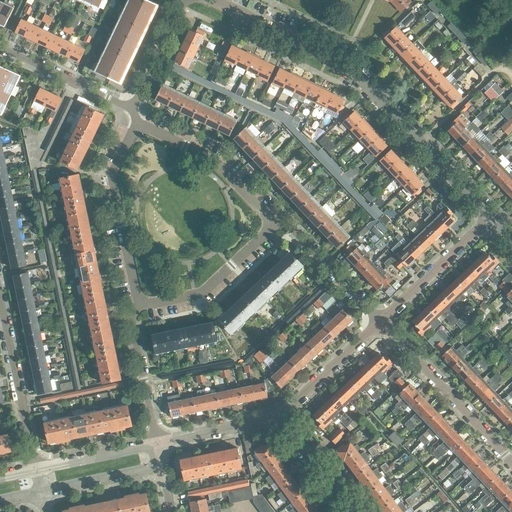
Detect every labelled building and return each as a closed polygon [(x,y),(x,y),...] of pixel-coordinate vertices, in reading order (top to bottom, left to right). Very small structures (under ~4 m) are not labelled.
[(53,0),(113,28),(116,30),(99,64),(96,72),(95,72),(121,84),(159,5),(148,0),(53,0)] [(391,0),(391,1),(401,11),(411,2),(408,0),(391,0)] [(431,2),(428,5),(432,9),(436,14),(440,11),(431,2)] [(4,3),(0,11),(0,24),(5,27),(14,8),(4,3)] [(27,6),(25,12),(31,15),(33,9),(31,8),(27,6)] [(399,24),(396,27),(400,31),(413,18),(409,13),(398,24),(399,24)] [(21,20),(15,32),(25,37),(31,25),(25,21),(21,20)] [(435,24),(434,25),(440,30),(442,28),(443,27),(437,22),(435,24)] [(451,23),(448,26),(456,35),(459,32),(451,23)] [(31,25),(25,37),(36,42),(42,29),(38,27),(38,28),(31,25)] [(390,29),(383,36),(393,46),(404,35),(400,31),(396,27),(391,31),(390,29)] [(42,29),(36,42),(42,45),(47,47),(52,34),(47,32),(42,29)] [(191,29),(186,39),(199,45),(205,33),(197,29),(196,32),(191,29)] [(459,32),(456,35),(465,44),(468,41),(459,32)] [(52,34),(47,47),(57,52),(63,39),(58,37),(52,34)] [(393,46),(392,47),(400,56),(412,44),(404,35),(393,46)] [(63,39),(57,52),(68,57),(74,44),(63,39)] [(182,44),(179,50),(193,57),(199,45),(186,39),(183,44),(182,44)] [(412,44),(400,56),(408,64),(420,53),(425,48),(417,39),(412,44)] [(74,44),(68,57),(79,62),(87,45),(76,40),(74,44)] [(222,45),(217,55),(223,58),(223,57),(229,45),(223,42),(222,45)] [(232,46),(225,60),(232,64),(232,63),(236,65),(243,51),(232,46)] [(177,58),(175,62),(187,68),(193,57),(179,50),(175,58),(177,58)] [(243,51),(236,65),(246,70),(253,55),(247,52),(246,53),(245,52),(243,51)] [(420,53),(408,64),(417,74),(429,62),(420,53)] [(253,55),(246,70),(257,75),(263,61),(261,60),(260,60),(261,59),(253,55)] [(484,58),(480,62),(485,66),(489,63),(484,58)] [(263,61),(257,75),(260,77),(268,81),(275,67),(263,61)] [(429,62),(417,74),(425,82),(437,71),(429,62)] [(478,64),(474,69),(482,77),(486,72),(478,64)] [(0,78),(16,86),(21,76),(0,65),(0,78)] [(273,83),(280,87),(280,86),(284,87),(290,74),(288,73),(279,69),(273,83)] [(437,71),(425,82),(433,91),(436,88),(445,79),(437,71)] [(290,74),(284,87),(294,92),(301,78),(291,73),(290,74)] [(436,88),(433,91),(438,96),(439,95),(443,98),(453,88),(454,88),(458,84),(459,83),(451,74),(445,79),(436,88)] [(217,76),(215,81),(221,84),(224,79),(217,76)] [(0,90),(11,96),(16,86),(0,78),(0,90)] [(294,92),(292,97),(303,103),(306,98),(313,83),(301,78),(294,92)] [(313,83),(306,98),(312,101),(310,105),(314,107),(316,103),(323,88),(313,83)] [(163,84),(156,99),(166,104),(168,105),(175,90),(163,84)] [(453,88),(443,98),(452,109),(459,103),(457,100),(461,96),(457,91),(461,87),(458,84),(454,88),(453,88)] [(495,84),(487,92),(495,101),(503,93),(495,84)] [(40,88),(34,101),(45,106),(51,93),(40,88)] [(238,88),(236,94),(241,97),(244,91),(238,88)] [(316,103),(314,107),(325,112),(327,108),(333,95),(331,94),(330,93),(330,92),(323,88),(316,103)] [(0,102),(7,105),(11,96),(0,90),(0,102)] [(175,90),(168,105),(169,105),(178,110),(180,111),(188,96),(175,90)] [(51,93),(45,106),(50,108),(56,111),(62,99),(51,93)] [(333,95),(327,108),(340,114),(344,106),(342,105),(344,100),(333,95)] [(188,96),(180,111),(181,111),(190,116),(193,117),(200,102),(188,96)] [(278,99),(275,106),(286,111),(289,104),(278,99)] [(200,102),(193,117),(203,122),(205,123),(212,108),(211,108),(200,103),(200,102)] [(86,106),(73,133),(90,142),(96,130),(98,127),(104,115),(86,106)] [(212,108),(205,123),(206,123),(215,128),(218,129),(225,114),(212,108)] [(269,110),(267,115),(274,118),(276,113),(274,112),(269,110)] [(348,114),(342,120),(343,120),(352,130),(362,120),(354,112),(350,116),(348,114)] [(276,113),(274,118),(281,121),(283,116),(276,113)] [(452,127),(448,131),(457,139),(462,134),(461,133),(468,126),(469,125),(471,123),(462,113),(459,117),(451,124),(452,126),(451,127),(452,127)] [(225,114),(218,129),(230,135),(237,122),(237,121),(237,120),(225,114)] [(283,116),(281,121),(283,123),(287,126),(291,123),(291,124),(293,120),(294,118),(289,116),(288,115),(287,119),(283,116)] [(462,134),(457,139),(464,147),(475,136),(481,130),(477,127),(476,125),(480,121),(477,118),(471,123),(469,125),(468,126),(461,133),(462,134)] [(362,120),(352,130),(360,139),(372,128),(363,119),(362,120)] [(44,121),(40,130),(46,132),(50,124),(45,121),(44,121)] [(291,123),(287,126),(292,132),(296,128),(291,124),(291,123)] [(27,127),(23,128),(25,140),(36,138),(39,132),(29,127),(27,127)] [(247,127),(234,138),(241,145),(244,149),(257,137),(247,127)] [(305,127),(303,131),(305,134),(308,136),(312,140),(316,132),(305,127)] [(296,128),(292,132),(297,137),(301,133),(297,129),(296,129),(296,128)] [(316,132),(312,140),(316,142),(326,132),(318,128),(316,132)] [(372,128),(360,139),(369,148),(380,137),(376,132),(372,128)] [(73,133),(59,161),(66,164),(77,169),(83,157),(85,154),(90,142),(73,133)] [(301,133),(297,137),(302,143),(306,139),(301,133)] [(326,135),(319,142),(329,152),(335,146),(326,135)] [(475,136),(464,147),(471,154),(476,149),(477,150),(485,143),(482,139),(479,142),(475,137),(475,136)] [(257,137),(244,149),(251,156),(254,159),(266,147),(257,137)] [(372,151),(363,159),(368,165),(377,157),(387,147),(384,143),(385,142),(380,137),(369,148),(372,151)] [(306,139),(302,143),(307,148),(311,144),(306,139)] [(476,149),(471,154),(479,163),(490,152),(494,148),(487,141),(485,143),(477,150),(476,149)] [(311,144),(307,148),(313,154),(316,150),(311,144)] [(266,147),(254,159),(261,166),(263,169),(275,157),(266,147)] [(321,148),(318,151),(322,155),(324,158),(327,155),(321,148)] [(39,149),(27,151),(29,159),(33,158),(39,160),(39,161),(42,155),(44,151),(39,149)] [(316,150),(313,154),(318,159),(322,155),(318,151),(316,150)] [(391,150),(380,160),(389,169),(401,159),(395,152),(394,153),(391,150)] [(490,152),(479,163),(487,171),(492,166),(491,165),(499,158),(496,154),(494,156),(490,152)] [(322,155),(318,159),(323,165),(327,161),(324,158),(322,155)] [(327,155),(324,158),(327,161),(331,165),(334,162),(327,155)] [(275,157),(263,169),(270,176),(273,179),(285,167),(275,157)] [(33,158),(29,159),(31,171),(36,170),(35,168),(41,167),(43,163),(39,161),(39,160),(33,158)] [(492,166),(487,171),(494,179),(505,168),(500,163),(502,161),(499,158),(491,165),(492,166)] [(401,159),(389,169),(397,178),(409,167),(401,159)] [(327,161),(323,165),(325,166),(328,170),(332,166),(331,165),(327,161)] [(332,166),(328,170),(334,176),(337,172),(336,170),(332,166)] [(343,171),(340,174),(343,177),(346,181),(349,178),(361,172),(358,166),(344,173),(343,171)] [(285,167),(273,179),(280,186),(282,189),(294,177),(285,167)] [(409,167),(397,178),(405,186),(415,176),(417,175),(409,167)] [(505,168),(494,179),(501,186),(506,181),(508,182),(511,178),(511,171),(510,174),(505,168)] [(8,172),(0,173),(0,185),(10,183),(8,172)] [(337,172),(334,176),(339,181),(343,177),(340,174),(337,172)] [(66,178),(59,179),(65,208),(85,204),(82,191),(81,188),(79,175),(66,178)] [(415,176),(405,186),(415,197),(419,193),(421,191),(420,189),(424,185),(415,176)] [(294,177),(282,189),(289,196),(291,198),(303,187),(294,177)] [(343,177),(339,181),(344,187),(348,183),(346,181),(343,177)] [(506,181),(501,186),(509,195),(511,192),(511,178),(508,182),(506,181)] [(10,183),(0,185),(0,197),(13,195),(10,183)] [(348,183),(344,187),(349,192),(353,188),(350,185),(348,183)] [(303,187),(291,198),(298,205),(301,209),(313,197),(303,187)] [(353,188),(349,192),(354,198),(358,194),(353,188)] [(369,192),(365,196),(371,203),(376,198),(369,192)] [(358,194),(354,198),(360,203),(364,199),(358,194)] [(13,195),(0,197),(0,207),(0,209),(15,206),(13,195)] [(313,197),(301,209),(308,215),(311,219),(322,208),(313,197)] [(364,199),(360,203),(365,209),(369,205),(364,199)] [(435,214),(435,215),(442,222),(441,224),(446,229),(448,227),(455,220),(452,217),(451,215),(453,214),(446,206),(442,202),(437,206),(437,211),(438,212),(436,215),(435,214)] [(85,204),(65,208),(71,237),(91,233),(88,220),(87,217),(85,204)] [(322,208),(311,219),(317,226),(320,229),(332,217),(336,214),(326,204),(322,208)] [(369,205),(365,209),(370,214),(374,210),(371,208),(369,205)] [(374,205),(371,208),(374,210),(376,213),(379,210),(376,206),(374,205)] [(15,206),(0,209),(3,221),(17,218),(15,206)] [(430,215),(424,221),(429,225),(439,236),(446,229),(441,224),(442,222),(435,215),(435,214),(428,207),(425,210),(430,215)] [(374,210),(370,214),(376,220),(380,216),(376,213),(374,210)] [(384,215),(379,220),(380,221),(385,226),(390,221),(384,215)] [(332,217),(320,229),(327,236),(329,239),(342,227),(332,217)] [(17,218),(3,221),(5,233),(20,230),(17,218)] [(371,222),(367,226),(371,230),(380,221),(379,220),(378,219),(377,220),(371,222)] [(421,228),(418,232),(425,239),(426,238),(431,243),(439,236),(429,225),(425,229),(423,230),(421,228)] [(342,227),(329,239),(339,248),(351,237),(346,231),(342,227)] [(366,227),(359,233),(363,237),(370,231),(366,227)] [(20,230),(5,233),(8,245),(22,242),(20,230)] [(417,236),(413,241),(423,251),(431,243),(426,238),(425,239),(418,232),(415,234),(417,236)] [(91,233),(71,237),(77,266),(97,262),(94,249),(93,246),(91,233)] [(381,239),(371,249),(374,253),(378,248),(381,251),(385,248),(387,245),(381,239)] [(400,241),(391,250),(396,256),(400,260),(406,265),(407,266),(414,259),(409,254),(410,253),(403,245),(404,245),(400,241)] [(404,245),(403,245),(410,253),(409,254),(414,259),(415,258),(423,251),(413,241),(409,244),(407,242),(404,245)] [(22,242),(8,245),(10,257),(25,253),(22,242)] [(349,245),(344,250),(350,255),(347,257),(354,264),(366,253),(369,250),(366,247),(362,243),(360,245),(358,247),(352,242),(349,245)] [(44,248),(38,249),(41,262),(47,261),(44,248)] [(480,257),(478,259),(489,271),(490,271),(491,269),(499,263),(499,262),(492,255),(490,256),(489,255),(489,256),(485,252),(480,257)] [(25,253),(10,257),(13,268),(27,265),(25,253)] [(277,265),(266,276),(279,289),(286,283),(290,279),(303,266),(290,253),(279,263),(277,265)] [(366,253),(354,264),(363,273),(373,263),(368,258),(369,257),(366,253)] [(475,262),(471,266),(481,277),(484,280),(486,279),(488,276),(496,285),(499,282),(490,271),(489,271),(478,259),(475,262)] [(398,261),(395,264),(401,270),(404,267),(398,261)] [(97,262),(77,266),(83,296),(103,292),(100,279),(99,276),(97,262)] [(373,263),(363,273),(369,280),(375,275),(376,277),(382,271),(379,267),(378,268),(376,266),(373,263)] [(471,266),(464,273),(477,287),(480,284),(477,281),(481,277),(471,266)] [(375,275),(369,280),(371,282),(376,287),(378,289),(381,286),(381,287),(383,285),(385,287),(392,280),(382,271),(376,277),(375,275)] [(29,273),(14,276),(17,289),(31,286),(29,273)] [(464,273),(456,280),(466,290),(469,293),(470,293),(476,287),(477,287),(464,273)] [(503,281),(499,286),(502,290),(504,291),(509,287),(507,285),(511,280),(511,276),(510,274),(509,274),(502,280),(503,281)] [(253,288),(243,297),(256,311),(263,304),(267,301),(279,289),(266,276),(256,286),(253,288)] [(456,280),(449,287),(462,300),(465,297),(462,294),(466,290),(456,280)] [(31,286),(17,289),(19,300),(34,297),(31,286)] [(449,287),(442,294),(452,304),(455,307),(458,304),(462,300),(449,287)] [(326,291),(318,299),(323,305),(331,296),(326,291)] [(103,292),(83,296),(89,325),(109,321),(106,308),(105,305),(103,292)] [(442,294),(435,301),(444,311),(448,315),(451,312),(455,308),(455,307),(452,304),(442,294)] [(34,297),(19,300),(22,312),(36,309),(34,297)] [(231,310),(219,321),(232,334),(256,311),(243,297),(233,307),(231,310)] [(318,299),(313,303),(319,309),(323,305),(318,299)] [(434,301),(427,307),(437,318),(441,322),(445,318),(448,315),(444,311),(435,301),(434,301)] [(484,302),(480,305),(485,310),(488,307),(489,307),(484,302)] [(466,304),(462,308),(467,312),(470,309),(466,304)] [(427,308),(420,314),(432,327),(433,328),(433,329),(441,322),(437,318),(427,307),(427,308)] [(36,309),(22,312),(24,323),(38,320),(36,309)] [(343,310),(334,318),(344,328),(353,320),(343,310)] [(302,313),(299,317),(304,322),(307,318),(302,313)] [(418,316),(412,322),(415,325),(416,327),(414,328),(422,336),(423,335),(430,328),(432,327),(420,314),(418,316)] [(458,320),(455,323),(456,323),(456,324),(461,329),(468,322),(462,316),(458,320)] [(299,317),(296,320),(301,325),(304,322),(299,317)] [(326,318),(322,323),(325,327),(335,337),(344,328),(334,318),(330,322),(326,318)] [(38,320),(24,323),(26,335),(41,332),(38,320)] [(109,321),(89,325),(95,354),(115,350),(112,337),(112,334),(109,321)] [(196,327),(183,329),(186,348),(217,342),(213,323),(199,326),(196,327)] [(325,327),(316,335),(326,345),(335,337),(325,327)] [(165,333),(153,336),(157,354),(186,348),(183,329),(169,332),(165,333)] [(284,330),(281,333),(286,338),(290,335),(284,330)] [(41,332),(26,335),(29,347),(43,344),(41,332)] [(437,332),(428,340),(435,348),(436,346),(439,349),(441,351),(446,347),(444,345),(446,342),(441,336),(440,336),(437,332)] [(281,333),(278,336),(283,342),(286,338),(281,333)] [(316,335),(307,344),(317,354),(326,345),(316,335)] [(43,344),(29,347),(31,359),(46,356),(43,344)] [(307,344),(299,352),(309,362),(317,354),(307,344)] [(446,347),(441,351),(444,354),(442,357),(450,365),(455,360),(454,359),(462,351),(458,348),(456,350),(453,347),(452,347),(449,344),(446,347)] [(455,360),(450,365),(457,373),(468,363),(462,357),(473,347),(471,345),(470,344),(466,347),(462,351),(454,359),(455,360)] [(255,354),(253,356),(260,364),(269,356),(264,351),(261,348),(259,350),(255,354)] [(267,348),(264,351),(269,356),(272,353),(267,348)] [(115,350),(95,354),(101,382),(102,383),(121,379),(118,366),(117,363),(115,350)] [(205,350),(198,351),(200,363),(207,362),(205,350)] [(299,352),(290,360),(300,370),(309,362),(299,352)] [(374,358),(372,360),(383,372),(385,370),(393,363),(386,356),(384,357),(383,356),(382,357),(379,353),(376,356),(374,358)] [(46,356),(31,359),(34,371),(48,368),(46,356)] [(483,358),(478,363),(481,366),(486,361),(483,358)] [(290,360),(280,369),(290,379),(300,370),(290,360)] [(366,366),(364,367),(374,378),(380,384),(387,377),(385,374),(383,372),(372,360),(366,366)] [(486,361),(481,366),(485,370),(489,365),(486,361)] [(468,363),(457,373),(458,373),(464,380),(469,375),(471,376),(478,369),(481,366),(478,363),(475,366),(473,368),(468,363)] [(276,373),(271,377),(281,388),(290,379),(280,369),(278,366),(273,370),(276,373)] [(358,373),(357,374),(371,388),(374,385),(371,381),(374,378),(364,367),(358,373)] [(48,368),(34,371),(36,383),(51,380),(48,368)] [(389,378),(386,381),(390,385),(393,382),(394,383),(395,382),(398,385),(403,381),(400,378),(403,375),(398,369),(389,378)] [(469,375),(464,380),(465,381),(472,389),(483,379),(479,375),(481,373),(478,369),(471,376),(469,375)] [(483,379),(472,389),(479,396),(480,397),(486,392),(485,391),(500,376),(497,373),(487,383),(483,379)] [(357,374),(350,381),(361,391),(364,388),(368,391),(371,395),(376,400),(379,396),(374,392),(371,388),(357,374)] [(486,392),(480,397),(488,405),(498,395),(504,389),(500,385),(505,381),(503,379),(500,376),(485,391),(486,392)] [(264,383),(253,386),(256,400),(268,397),(267,393),(274,391),(267,379),(263,380),(264,383)] [(51,380),(36,383),(38,394),(53,391),(52,387),(51,380)] [(350,381),(342,388),(356,402),(360,399),(357,395),(361,391),(350,381)] [(72,382),(60,384),(62,391),(73,389),(72,382)] [(400,387),(396,392),(398,394),(399,394),(403,390),(407,386),(405,383),(400,387)] [(398,394),(395,398),(398,401),(395,404),(397,406),(399,408),(402,405),(417,391),(410,384),(407,386),(403,390),(399,394),(398,394)] [(253,386),(241,388),(244,402),(256,400),(253,386)] [(241,388),(229,391),(232,405),(244,402),(241,388)] [(342,388),(335,395),(345,406),(350,402),(361,413),(364,411),(359,405),(356,402),(342,388)] [(198,397),(193,398),(196,412),(208,410),(205,395),(205,396),(204,390),(197,391),(198,397)] [(229,391),(217,393),(220,407),(232,405),(229,391)] [(417,391),(402,405),(405,408),(409,404),(412,408),(423,398),(417,391)] [(498,395),(488,405),(494,412),(500,407),(501,408),(508,401),(511,397),(511,391),(505,398),(503,400),(498,395)] [(217,393),(205,395),(208,410),(220,407),(217,393)] [(186,400),(181,401),(184,415),(196,412),(193,398),(192,394),(186,395),(185,396),(186,400)] [(180,395),(167,397),(171,418),(184,415),(181,401),(180,395)] [(335,395),(327,403),(352,429),(357,426),(353,421),(349,416),(345,412),(342,409),(345,406),(335,395)] [(409,420),(404,424),(407,427),(412,422),(415,419),(430,405),(423,398),(412,408),(416,412),(409,419),(409,420)] [(500,407),(494,412),(495,413),(502,420),(503,421),(504,423),(511,415),(511,409),(509,407),(511,404),(508,401),(501,408),(500,407)] [(363,402),(359,405),(364,411),(367,407),(363,402)] [(327,403),(319,410),(330,422),(333,425),(338,420),(348,431),(349,430),(352,429),(327,403)] [(430,405),(415,419),(419,423),(423,419),(426,423),(437,413),(430,405)] [(128,406),(100,412),(104,432),(111,430),(112,432),(116,431),(120,430),(125,429),(124,428),(132,426),(128,406)] [(397,406),(392,411),(396,414),(401,410),(399,408),(397,406)] [(319,410),(313,415),(316,419),(318,420),(316,422),(322,430),(330,422),(319,410)] [(78,416),(73,418),(77,437),(88,435),(93,434),(104,432),(100,412),(86,415),(85,412),(78,414),(78,416)] [(423,434),(418,439),(421,442),(426,437),(430,434),(444,421),(437,413),(426,423),(430,427),(426,430),(427,431),(423,434)] [(73,418),(45,423),(49,443),(57,441),(57,443),(61,443),(65,442),(70,441),(70,439),(77,437),(73,418)] [(444,421),(430,434),(432,437),(433,437),(436,434),(440,438),(451,428),(444,421)] [(412,422),(407,427),(411,430),(415,426),(412,422)] [(340,428),(330,438),(336,444),(346,434),(346,433),(340,428)] [(437,448),(432,453),(435,456),(458,435),(451,428),(440,438),(444,442),(440,445),(441,446),(438,450),(437,448)] [(391,434),(389,436),(398,445),(399,443),(401,441),(403,440),(395,431),(391,434)] [(0,453),(11,451),(7,435),(0,436),(0,453)] [(458,435),(435,456),(438,460),(443,455),(442,454),(445,451),(446,452),(450,448),(454,452),(465,442),(458,435)] [(344,445),(337,451),(343,459),(356,450),(359,447),(356,443),(353,446),(350,441),(344,445)] [(458,456),(454,460),(458,464),(461,460),(463,462),(474,452),(472,450),(465,442),(454,452),(458,456)] [(262,446),(255,452),(261,460),(274,451),(269,443),(263,447),(262,446)] [(217,453),(209,454),(213,474),(241,468),(238,453),(239,453),(238,448),(229,450),(230,452),(226,453),(226,450),(225,450),(221,451),(220,451),(221,454),(217,455),(217,453)] [(356,450),(343,459),(344,461),(345,460),(351,467),(361,459),(366,456),(367,456),(364,452),(360,454),(356,450)] [(258,463),(255,465),(258,469),(261,467),(264,464),(267,468),(279,460),(274,453),(275,452),(274,451),(261,460),(258,463)] [(456,470),(452,474),(456,479),(469,468),(472,472),(483,461),(476,454),(474,452),(463,462),(465,464),(462,468),(457,470),(456,470)] [(189,459),(180,460),(181,465),(182,465),(186,480),(213,474),(209,454),(202,456),(202,458),(198,459),(198,456),(193,457),(193,460),(189,461),(189,459)] [(361,459),(351,467),(357,476),(369,467),(366,463),(370,460),(369,459),(368,458),(367,456),(366,456),(361,459)] [(271,473),(265,477),(268,481),(285,468),(279,460),(267,468),(271,473)] [(451,463),(438,475),(442,480),(457,466),(459,464),(458,464),(454,460),(451,463)] [(476,475),(472,479),(475,482),(490,469),(483,461),(472,472),(476,475)] [(369,467),(357,476),(364,485),(380,473),(376,468),(372,472),(369,467)] [(285,468),(268,481),(271,485),(274,490),(280,485),(292,477),(285,468)] [(472,486),(467,490),(470,494),(478,486),(482,490),(497,476),(490,469),(475,482),(472,486)] [(380,473),(364,485),(370,493),(382,484),(379,479),(382,477),(380,473)] [(486,494),(478,502),(481,505),(504,483),(497,476),(482,490),(486,494)] [(280,492),(277,494),(281,499),(299,486),(292,477),(280,485),(283,490),(280,492)] [(478,508),(477,509),(479,510),(484,508),(489,503),(492,500),(496,504),(500,501),(511,490),(504,483),(481,505),(478,508)] [(382,484),(370,493),(376,501),(387,492),(392,489),(389,485),(385,488),(382,484)] [(251,486),(245,487),(248,499),(253,498),(254,498),(253,495),(252,489),(251,486)] [(299,486),(281,499),(283,501),(285,500),(288,497),(293,504),(305,495),(299,486)] [(245,487),(239,488),(242,500),(248,499),(245,487)] [(239,488),(234,489),(236,502),(242,500),(239,488)] [(234,489),(228,491),(230,503),(236,502),(234,489)] [(387,492),(376,501),(376,502),(382,509),(394,500),(391,496),(395,493),(394,492),(392,489),(387,492)] [(497,511),(495,511),(501,511),(503,511),(511,502),(511,491),(511,490),(500,501),(503,504),(504,505),(500,508),(497,511)] [(209,494),(208,494),(209,499),(222,497),(220,491),(219,491),(214,492),(209,494)] [(126,498),(119,499),(121,511),(150,511),(146,493),(139,495),(139,493),(134,494),(130,495),(125,496),(126,498)] [(254,498),(253,498),(254,503),(256,506),(266,499),(265,497),(262,493),(257,494),(253,495),(254,498)] [(293,509),(291,510),(291,511),(296,511),(299,511),(301,511),(312,504),(311,503),(305,495),(293,504),(296,507),(293,509)] [(103,503),(91,505),(92,511),(121,511),(119,499),(108,502),(103,503)] [(266,499),(256,506),(260,511),(269,504),(266,499)] [(206,500),(191,503),(192,511),(207,511),(221,509),(220,508),(220,504),(213,505),(213,504),(207,506),(206,500)] [(394,500),(382,509),(383,511),(395,511),(404,506),(401,502),(397,505),(394,500)] [(508,511),(510,511),(511,511),(511,502),(503,511),(501,511),(508,511)]
